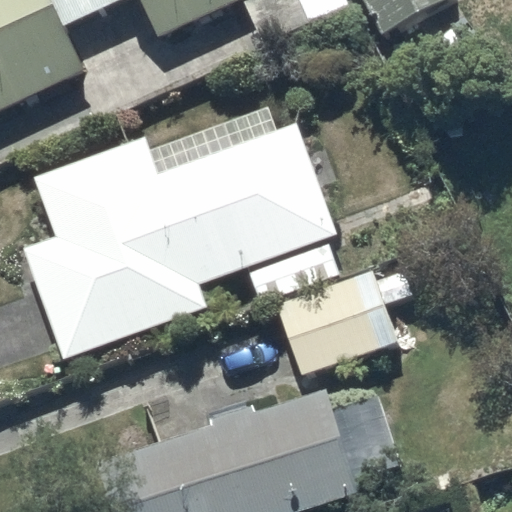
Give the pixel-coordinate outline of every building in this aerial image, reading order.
[(0,0),(0,110),(85,68),(66,26),(125,0),(144,0),(160,35),(230,0),(0,0)] [(364,0),(382,34),(442,0),(364,0)] [(202,282),(248,266),(262,302),(340,275),(326,237),(339,233),(299,123),(280,130),(271,106),(151,149),(146,136),(36,176),(57,234),(25,248),(66,358),(209,306),(202,282)] [(387,266),(277,304),(303,378),(414,335),(387,266)] [(101,461),(116,511),(293,511),(361,490),(356,473),(382,465),(366,413),(339,422),(329,389),(259,411),(255,401),(212,414),(216,426),(101,461)]
